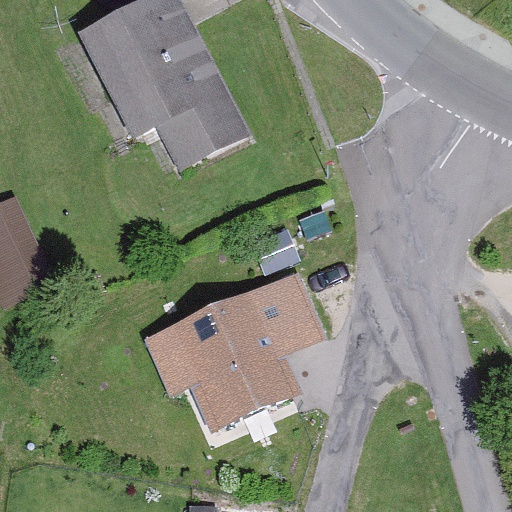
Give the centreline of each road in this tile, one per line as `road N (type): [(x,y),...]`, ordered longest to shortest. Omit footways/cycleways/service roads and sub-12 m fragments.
road 1 (residential): [(486,100),(424,166),(412,231),(484,511)]
road 2 (tertiary): [(363,0),(486,100)]
